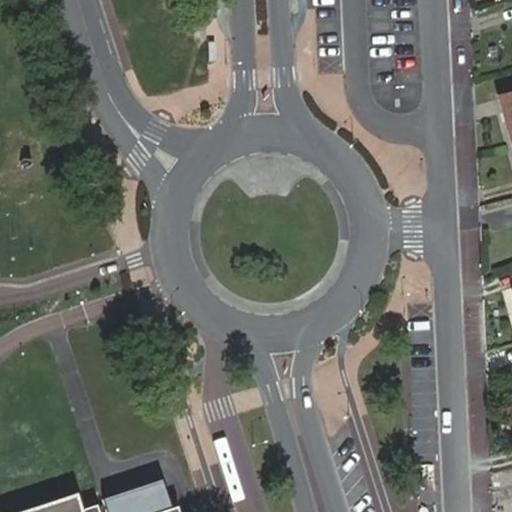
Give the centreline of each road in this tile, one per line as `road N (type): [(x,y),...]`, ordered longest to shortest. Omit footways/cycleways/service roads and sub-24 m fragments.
road 1 (residential): [(460,511),(443,226)]
road 2 (residential): [(443,226),(433,0)]
road 3 (tertiary): [(215,317),(257,356),(308,511)]
road 4 (tertiary): [(341,511),(300,382),(309,346),(336,308)]
road 5 (residential): [(189,169),(148,145),(120,112),(75,0)]
road 6 (tertiary): [(189,169),(175,193),(169,247),(190,295),(215,317)]
road 7 (tertiary): [(328,149),(292,97),(281,0)]
road 8 (tertiary): [(245,0),(245,99),(212,148)]
road 9 (tertiary): [(215,317),(277,333),(336,308)]
road 10 (tertiary): [(328,149),(270,130),(212,148)]
